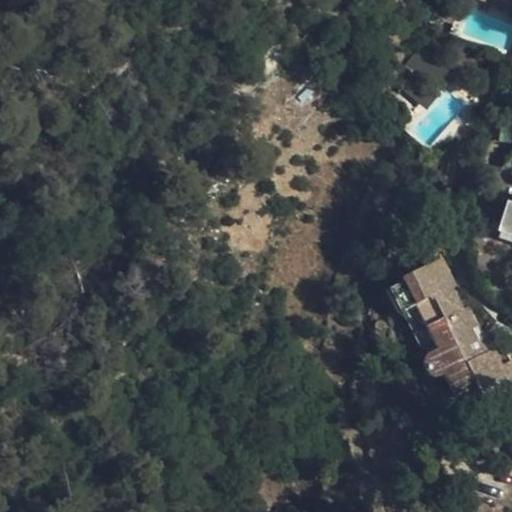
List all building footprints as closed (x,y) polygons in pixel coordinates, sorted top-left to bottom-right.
[(511,11),(511,4),(502,0),(493,0),(492,4),(511,11)] [(431,73),(439,62),(431,56),(423,67),(431,73)] [(453,74),(439,62),(431,73),(423,67),(418,70),(406,85),(426,104),(436,93),(429,87),(437,78),(445,84),(453,74)] [(511,196),(511,197),(501,229),(511,232),(511,196)] [(468,319),(473,316),(469,307),(462,309),(453,289),(456,287),(443,258),(419,270),(416,281),(405,277),(403,278),(405,282),(387,290),(399,314),(404,311),(417,306),(439,350),(427,356),(423,363),(424,367),(426,370),(429,375),(432,377),(437,378),(444,375),(454,394),(473,385),(479,395),(511,378),(511,366),(510,362),(501,367),(486,340),(480,344),(475,332),(468,319)] [(419,270),(405,277),(416,281),(419,270)] [(417,306),(404,311),(427,356),(439,350),(417,306)] [(468,319),(475,332),(480,329),(473,316),(468,319)] [(467,402),(479,395),(473,385),(454,394),(457,399),(463,396),(467,402)]
